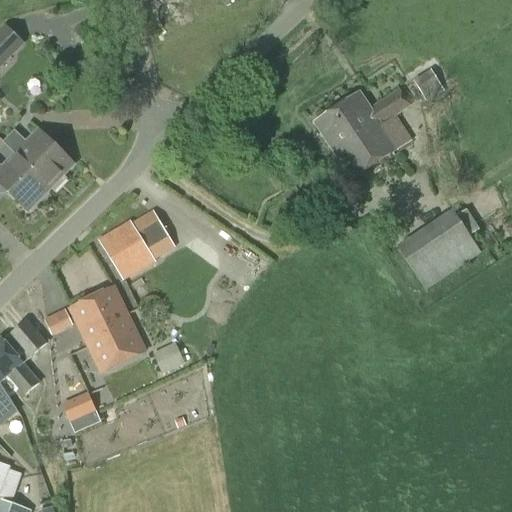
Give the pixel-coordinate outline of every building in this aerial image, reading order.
[(0,70),(24,46),(5,26),(0,31),(0,70)] [(424,94),(437,86),(439,85),(429,70),(414,80),(424,94)] [(395,118),(410,108),(398,91),(370,109),(360,94),(313,124),(351,181),(411,142),(395,118)] [(14,154),(51,190),(75,165),(38,130),(14,154)] [(0,186),(28,214),(51,190),(14,154),(0,169),(0,186)] [(317,167),(294,182),(304,197),(327,182),(317,167)] [(290,203),(300,196),(295,189),(285,196),(290,203)] [(425,292),(481,255),(452,211),(396,248),(425,292)] [(167,249),(148,219),(134,227),(130,222),(98,241),(123,282),(156,264),(153,258),(167,249)] [(101,375),(145,353),(115,289),(73,309),(86,336),(83,338),(101,375)] [(67,308),(46,320),(55,336),(76,324),(67,308)] [(0,377),(4,382),(8,379),(24,398),(39,385),(22,365),(47,344),(27,321),(3,342),(1,340),(0,340),(0,377)] [(162,377),(185,366),(175,345),(152,355),(162,377)] [(98,422),(94,413),(95,413),(87,395),(63,406),(70,423),(79,419),(83,428),(98,422)] [(0,496),(8,499),(16,477),(8,474),(9,469),(0,465),(0,496)] [(32,483),(53,481),(52,470),(31,472),(32,483)] [(0,511),(28,511),(0,501),(0,511)]
